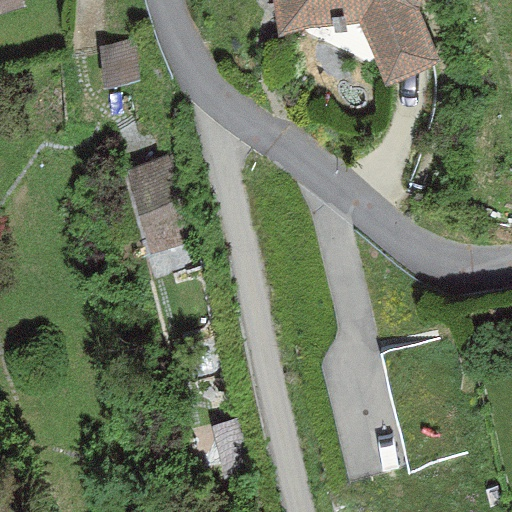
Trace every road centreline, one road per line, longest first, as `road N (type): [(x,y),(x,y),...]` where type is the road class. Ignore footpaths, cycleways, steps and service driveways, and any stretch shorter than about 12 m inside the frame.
road 1 (residential): [(297,511),(214,95)]
road 2 (residential): [(511,262),(441,267),(214,95)]
